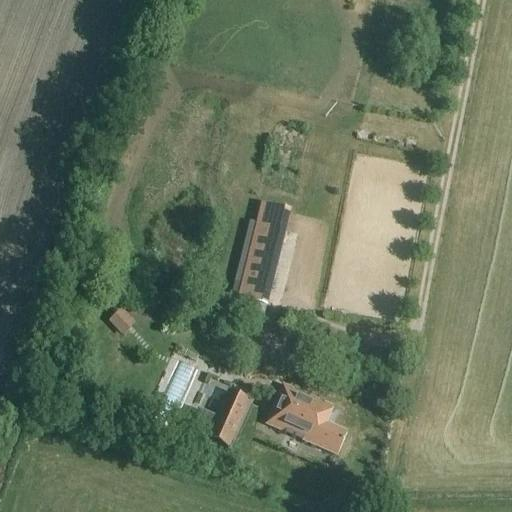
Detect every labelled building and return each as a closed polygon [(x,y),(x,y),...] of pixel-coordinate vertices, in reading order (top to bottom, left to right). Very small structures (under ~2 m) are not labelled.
[(266,310),(285,232),(255,224),(236,303),(266,310)] [(121,339),(135,326),(121,311),(107,324),(121,339)] [(316,360),(322,340),(300,333),(294,353),(316,360)] [(282,387),(265,425),(336,457),(346,435),(325,426),(333,410),(282,387)] [(206,440),(227,449),(248,403),(227,393),(206,440)]
